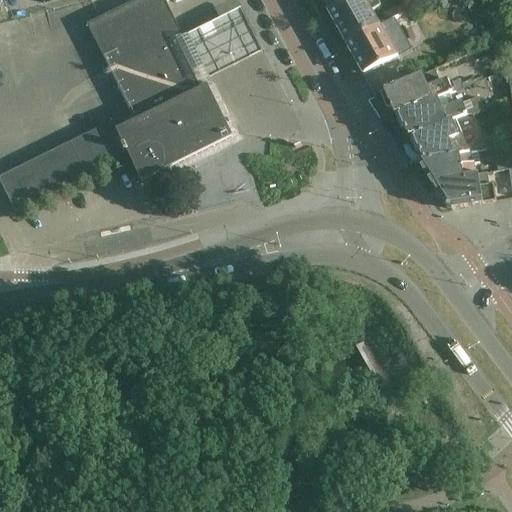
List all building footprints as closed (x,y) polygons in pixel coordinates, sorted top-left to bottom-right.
[(181,36),(163,0),(142,0),(87,27),(135,124),(116,133),(112,125),(0,180),(0,183),(15,215),(103,172),(100,166),(124,154),(125,154),(127,153),(142,184),(232,139),(207,88),(201,91),(195,80),(201,77),(197,69),(208,64),(192,32),(192,31),(181,36)] [(321,0),(329,14),(357,0),(321,0)] [(357,0),(329,14),(346,46),(380,28),(372,13),(381,8),(376,0),(357,0)] [(188,32),(210,77),(261,51),(240,7),(188,32)] [(384,15),(388,23),(399,18),(398,17),(394,10),(384,15)] [(363,77),(375,98),(380,96),(394,91),(381,67),(411,51),(402,35),(398,37),(395,32),(414,21),(409,11),(398,17),(399,18),(388,23),(380,28),(346,46),(363,77)] [(395,119),(448,96),(449,97),(476,86),(474,82),(462,86),(460,81),(449,86),(448,82),(440,85),(436,74),(394,91),(380,96),(381,97),(381,96),(386,110),(391,112),(392,111),(395,118),(395,119)] [(409,141),(410,141),(451,123),(452,124),(483,111),(478,101),(469,104),(472,111),(465,114),(461,105),(453,108),(449,97),(448,96),(395,119),(401,132),(406,134),(407,134),(409,140),(409,141)] [(418,165),(486,154),(497,150),(492,138),(466,149),(461,138),(458,139),(452,124),(451,123),(410,141),(415,154),(415,155),(420,157),(420,156),(421,156),(424,162),(423,162),(424,163),(419,164),(418,165)] [(418,165),(433,190),(436,188),(467,182),(466,180),(475,178),(471,156),(418,165)] [(505,185),(511,183),(511,171),(503,173),(505,185)] [(436,188),(433,190),(445,208),(445,209),(451,212),(452,211),(496,204),(493,187),(489,188),(487,177),(475,178),(466,180),(467,182),(436,188)]
